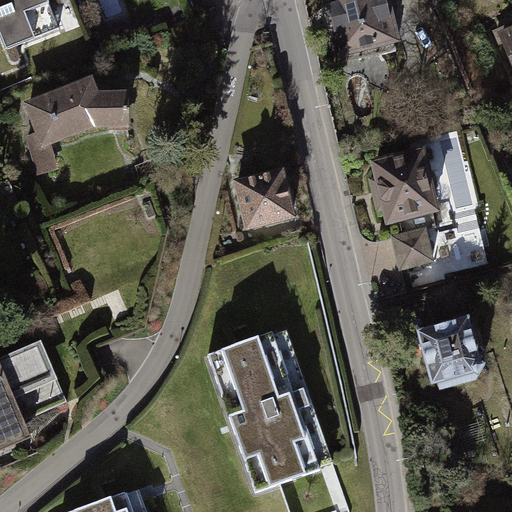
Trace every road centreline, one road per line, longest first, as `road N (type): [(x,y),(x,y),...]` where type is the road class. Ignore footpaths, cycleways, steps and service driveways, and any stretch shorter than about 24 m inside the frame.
road 1 (residential): [(263,0),(245,29),(191,273),(162,360),(108,426),(1,511)]
road 2 (tertiary): [(393,511),(281,0)]
